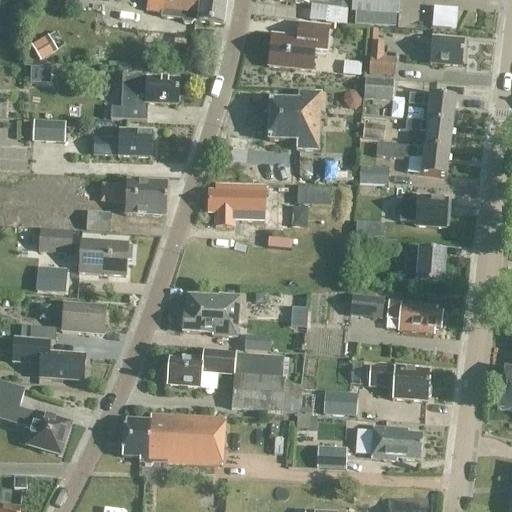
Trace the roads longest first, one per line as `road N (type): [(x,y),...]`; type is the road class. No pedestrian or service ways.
road 1 (residential): [(80,471),(143,345),(216,122),(244,0)]
road 2 (residential): [(455,511),(457,431),(511,36)]
